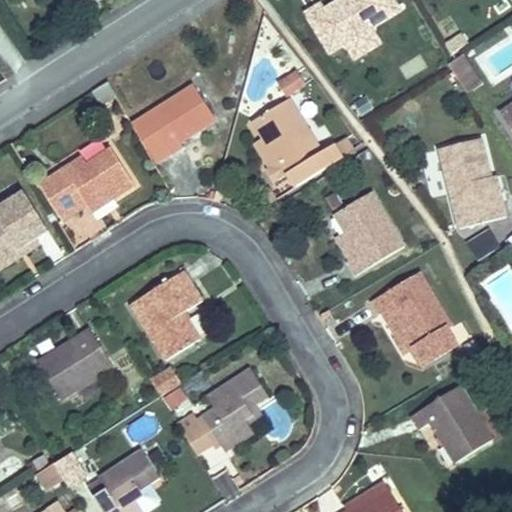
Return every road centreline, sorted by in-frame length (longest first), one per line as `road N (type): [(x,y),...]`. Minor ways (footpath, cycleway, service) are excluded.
road 1 (residential): [(241,511),(303,474),(334,436),(334,401),(227,229),(190,224),(0,340)]
road 2 (residential): [(0,116),(185,0)]
